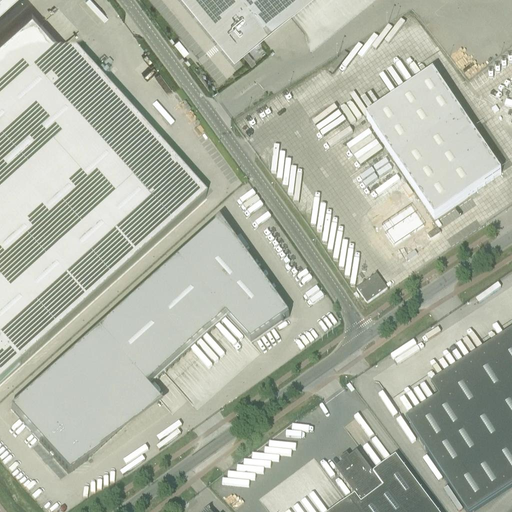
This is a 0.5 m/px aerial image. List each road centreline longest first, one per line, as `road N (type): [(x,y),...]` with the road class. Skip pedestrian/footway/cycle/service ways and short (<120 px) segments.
road 1 (unclassified): [(367,334),(125,0)]
road 2 (unclassified): [(123,511),(367,334)]
road 3 (unclassified): [(367,334),(511,237)]
